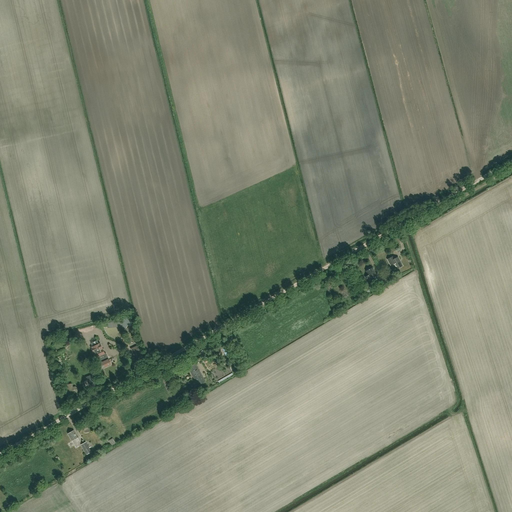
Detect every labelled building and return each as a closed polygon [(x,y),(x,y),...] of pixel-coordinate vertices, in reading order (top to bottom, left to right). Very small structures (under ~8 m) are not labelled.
[(402,265),(397,256),(394,258),(393,256),(388,260),(390,264),(393,263),(396,268),(402,265)] [(373,277),(377,275),(372,267),(366,271),(368,275),(371,274),(373,277)] [(384,276),(387,281),(393,278),(393,277),(394,277),(392,272),(384,276)] [(375,281),(373,277),(371,274),(368,275),(365,277),(369,284),(375,281)] [(107,323),(108,328),(122,327),(125,328),(126,329),(128,326),(132,325),(130,318),(107,323)] [(96,358),(99,364),(101,369),(111,365),(106,353),(105,354),(100,343),(91,347),(96,358)] [(188,368),(193,377),(198,385),(205,382),(202,376),(200,377),(199,374),(200,373),(195,364),(188,368)] [(98,384),(95,375),(88,378),(92,386),(98,384)] [(74,394),(77,393),(78,389),(76,387),(73,387),(72,384),(66,385),(68,396),(74,395),(74,394)] [(77,438),(73,431),(68,434),(72,441),(76,447),(79,445),(78,443),(81,442),(78,437),(77,438)] [(87,455),(92,452),(86,442),(81,445),(87,455)]
